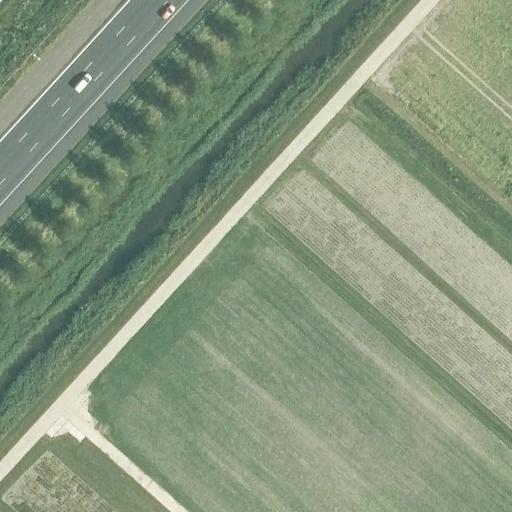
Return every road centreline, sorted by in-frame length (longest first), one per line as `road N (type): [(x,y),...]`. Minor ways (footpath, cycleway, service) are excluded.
road 1 (track): [(434,0),(0,476)]
road 2 (motorway): [(0,175),(160,0)]
road 3 (track): [(180,511),(62,407)]
